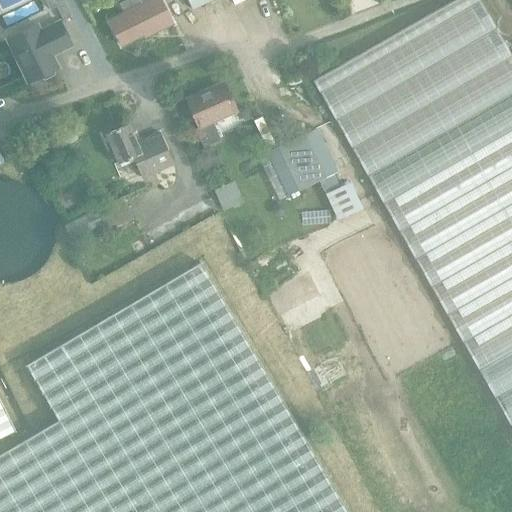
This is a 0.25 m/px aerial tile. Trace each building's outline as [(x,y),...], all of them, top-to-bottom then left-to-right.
[(63,0),(44,0),(49,10),(56,6),(63,20),(71,17),(63,0)] [(142,0),(115,0),(103,6),(110,19),(108,20),(121,46),(145,34),(146,36),(154,32),(154,33),(172,24),(160,0),(147,0),(143,2),(142,0)] [(186,0),(192,11),(213,0),(186,0)] [(456,0),(400,32),(312,83),(347,144),(395,228),(447,318),(503,417),(504,418),(511,431),(511,56),(511,57),(478,0),(456,0)] [(7,42),(28,84),(40,78),(45,81),(54,77),(54,71),(58,69),(50,55),(57,51),(58,53),(71,47),(59,23),(39,33),(36,27),(7,42)] [(184,100),(197,129),(194,130),(203,149),(220,141),(213,124),(237,113),(225,86),(202,96),(200,93),(184,100)] [(142,180),(173,166),(159,136),(137,146),(128,126),(105,136),(118,165),(133,159),(142,180)] [(278,203),(321,183),(326,194),(325,194),(337,221),(363,209),(351,183),(339,188),(334,177),(337,175),(327,153),(316,130),(256,158),(278,203)] [(214,146),(195,154),(203,173),(222,165),(214,146)] [(101,208),(107,224),(110,230),(132,221),(122,198),(100,207),(101,208)] [(101,208),(63,225),(70,240),(107,224),(101,208)] [(58,419),(0,454),(0,511),(347,511),(201,265),(27,367),(58,419)] [(0,440),(10,436),(1,417),(0,414),(0,440)]
